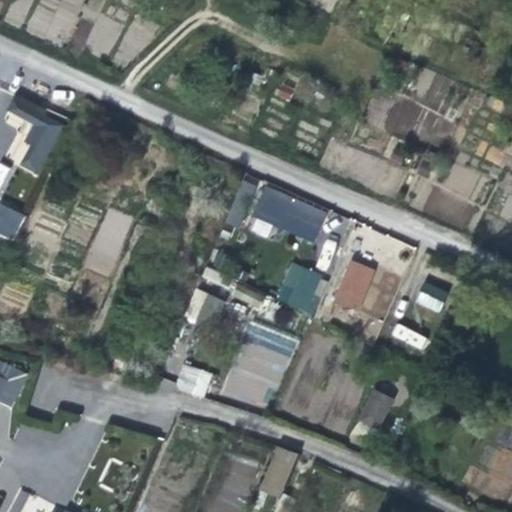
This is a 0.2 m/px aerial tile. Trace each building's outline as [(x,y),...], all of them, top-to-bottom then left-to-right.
[(39,176),(66,116),(13,92),(2,117),(29,129),(24,142),(29,144),(19,167),(39,176)] [(385,119),(385,133),(411,133),(411,119),(385,119)] [(243,224),(251,185),(238,182),(230,222),(243,224)] [(313,211),(265,191),(255,216),(282,228),(280,235),(315,249),(328,218),(313,211)] [(0,203),(0,234),(13,241),(25,215),(0,203)] [(291,263),(275,300),(313,315),(328,278),(291,263)] [(363,269),(352,265),(336,305),(358,317),(377,275),(363,269)] [(440,312),(447,290),(422,282),(415,304),(440,312)] [(185,317),(214,328),(224,299),(195,289),(185,317)] [(263,362),(259,373),(282,381),(296,338),(252,323),(242,355),(263,362)] [(174,387),(203,399),(213,375),(184,363),(174,387)] [(0,407),(11,385),(0,379),(0,407)] [(358,416),(373,424),(384,405),(368,397),(358,416)] [(276,446),(258,489),(280,498),(298,455),(276,446)] [(227,455),(218,477),(214,475),(199,511),(241,511),(259,468),(227,455)] [(273,511),(279,500),(275,498),(269,511),(273,511)] [(285,511),(289,504),(279,500),(273,511),(285,511)]
